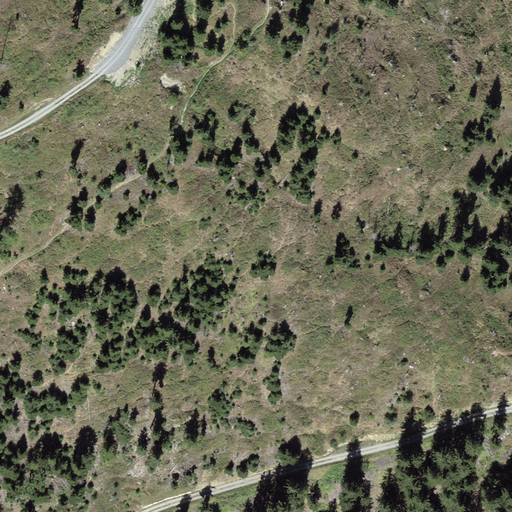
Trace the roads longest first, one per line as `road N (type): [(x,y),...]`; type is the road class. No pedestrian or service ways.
road 1 (track): [(511,409),(148,511)]
road 2 (track): [(152,0),(102,74),(0,136)]
